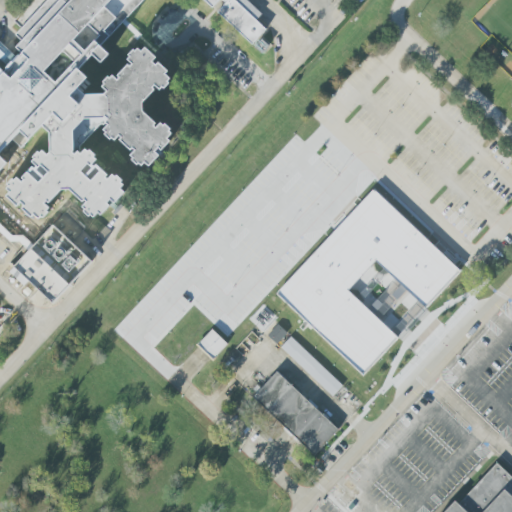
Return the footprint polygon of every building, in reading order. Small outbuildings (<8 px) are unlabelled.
[(0,80),(58,21),(37,0),(236,0),(213,24),(188,0),(176,0),(135,42),(181,87),(148,121),(175,148),(132,191),(86,146),(66,167),(107,207),(85,230),(56,202),(19,239),(0,220),(0,80)] [(373,189),(457,270),(424,304),(376,259),(346,290),(397,337),(363,374),(276,293),(373,189)] [(51,223),(93,261),(54,303),(12,265),(51,223)] [(209,324),(203,319),(181,343),(187,348),(209,324)] [(196,345),(212,360),(227,345),(211,330),(196,345)] [(280,348),(332,397),(342,386),(290,337),(280,348)] [(338,430),(276,372),(251,398),(314,456),(338,430)] [(511,511),(444,511),(454,501),(457,504),(496,463),(511,479),(511,511)]
